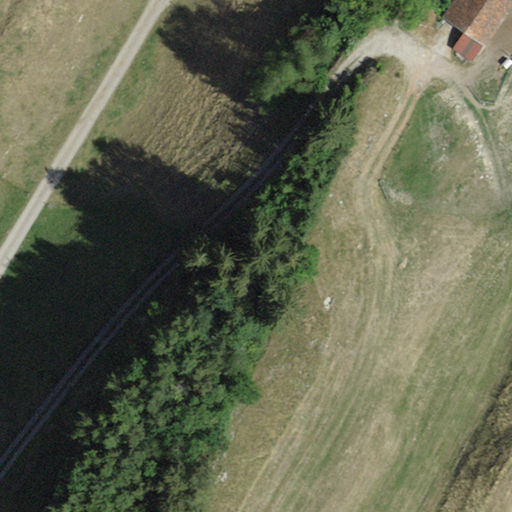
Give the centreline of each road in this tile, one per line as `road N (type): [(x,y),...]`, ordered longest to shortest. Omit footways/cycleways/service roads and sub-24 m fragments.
road 1 (track): [(0,481),(159,257),(285,115),(361,44),(390,43),(440,69)]
road 2 (track): [(164,0),(0,268)]
